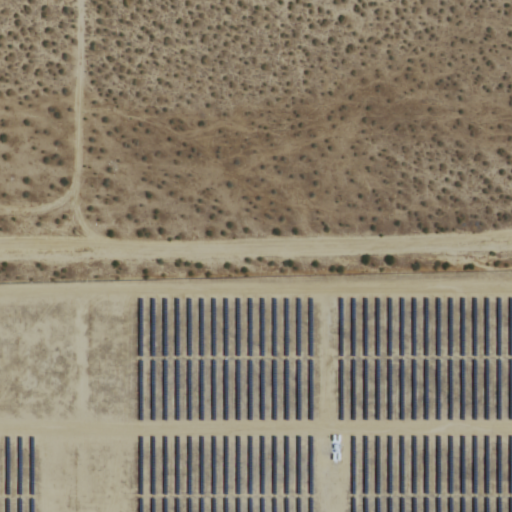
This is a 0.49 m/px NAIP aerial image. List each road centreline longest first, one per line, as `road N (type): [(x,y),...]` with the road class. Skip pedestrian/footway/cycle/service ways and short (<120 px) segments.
road 1 (residential): [(0,251),(511,239)]
road 2 (residential): [(67,250),(73,0)]
